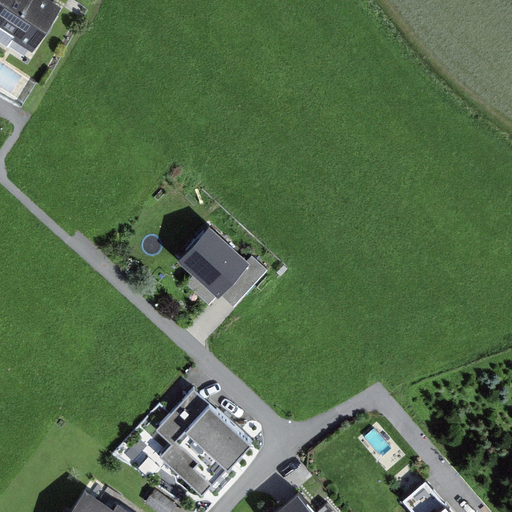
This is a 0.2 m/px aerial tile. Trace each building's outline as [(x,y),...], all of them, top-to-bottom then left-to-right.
[(0,0),(0,23),(36,47),(65,2),(61,0),(0,0)] [(251,255),(215,223),(181,258),(198,273),(190,281),(215,302),(224,292),(239,305),(273,266),(255,251),(251,255)] [(257,439),(198,385),(160,427),(175,441),(163,454),(207,494),(257,439)] [(464,511),(431,474),(405,495),(419,511),(464,511)] [(325,511),(302,483),(266,511),(325,511)] [(117,505),(89,485),(68,511),(138,511),(121,499),(117,505)]
